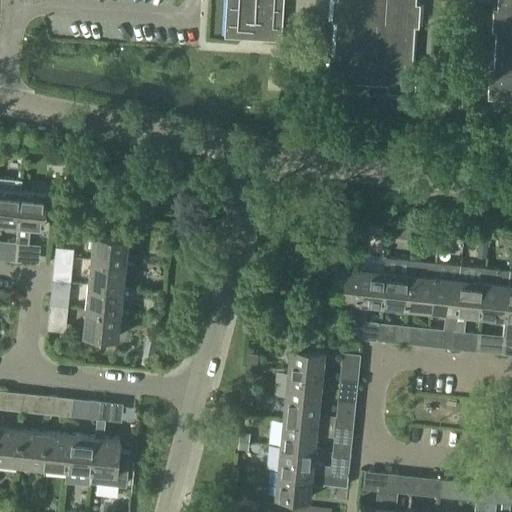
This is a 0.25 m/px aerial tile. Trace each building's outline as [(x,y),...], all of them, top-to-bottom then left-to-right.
[(511,0),(227,0),(225,36),(281,39),(283,0),(334,0),(333,21),(337,21),(335,58),(330,57),(328,88),(356,90),(357,82),(388,84),(387,92),(415,93),(417,63),(413,63),(415,26),(419,26),(420,4),(416,3),(416,0),(498,0),(498,9),(494,8),(493,31),(497,31),(494,68),(490,67),(488,98),(511,99),(511,0)] [(0,220),(18,223),(23,180),(23,178),(0,175),(0,220)] [(23,180),(18,223),(16,241),(25,242),(29,242),(31,224),(44,225),(47,190),(24,188),(25,180),(23,180)] [(403,231),(402,237),(411,238),(411,232),(412,226),(404,225),(403,231)] [(129,236),(94,233),(91,258),(126,262),(126,264),(134,264),(135,261),(126,260),(129,236)] [(480,239),(479,244),(488,245),(488,240),(488,237),(480,236),(480,239)] [(8,240),(5,257),(15,258),(16,241),(8,240)] [(24,259),(25,242),(16,241),(15,258),(24,259)] [(75,247),(57,244),(55,254),(73,256),(75,247)] [(55,262),(73,264),(73,256),(55,254),(55,262)] [(387,269),(383,303),(407,306),(412,260),(388,257),(388,259),(387,262),(387,269)] [(126,262),(91,258),(89,283),(123,286),(126,264),(126,262)] [(432,309),(437,262),(431,262),(412,260),(407,306),(432,309)] [(457,311),(462,265),(444,263),(437,262),(432,309),(457,311)] [(336,264),(333,298),(358,301),(361,266),(336,264)] [(465,321),(467,321),(468,312),(481,314),(486,267),(462,265),(457,311),(454,329),(453,347),(461,348),(465,321)] [(366,310),(368,310),(369,302),(383,303),(387,269),(361,266),(358,301),(356,319),(354,336),(363,337),(366,310)] [(506,316),(511,270),(486,267),(481,314),(506,316)] [(511,270),(506,316),(504,334),(502,352),(511,353),(511,341),(511,270)] [(129,310),(121,309),(123,286),(89,283),(86,307),(121,311),(121,312),(129,313),(129,310)] [(69,296),(51,294),(50,303),(68,305),(69,296)] [(49,312),(67,314),(68,305),(50,303),(49,312)] [(118,336),(121,312),(121,311),(86,307),(84,332),(118,336)] [(346,318),(345,336),(354,336),(356,319),(346,318)] [(396,323),(394,341),(404,342),(405,324),(396,323)] [(413,343),(414,325),(405,324),(404,342),(413,343)] [(446,328),(444,346),(453,347),(454,329),(446,328)] [(288,346),(291,346),(288,370),(323,374),(326,349),(313,347),(315,335),(290,332),(288,346)] [(495,333),(493,351),(502,352),(504,334),(495,333)] [(157,363),(159,352),(158,352),(143,350),(141,361),(156,363),(157,363)] [(247,353),(246,366),(266,368),(267,361),(260,360),(261,355),(247,353)] [(360,369),(341,367),(340,376),(359,378),(360,369)] [(323,374),(288,370),(286,394),(320,398),(323,374)] [(340,384),(358,387),(359,378),(340,376),(340,384)] [(0,406),(7,408),(9,390),(0,388),(0,406)] [(49,394),(41,393),(39,411),(47,412),(49,394)] [(56,413),(59,395),(49,394),(47,412),(56,413)] [(336,416),(328,415),(328,414),(319,413),(320,398),(286,394),(283,419),(353,427),(354,418),(336,416)] [(88,416),(97,417),(99,399),(89,398),(88,416)] [(105,418),(107,400),(99,399),(97,417),(105,418)] [(103,436),(105,418),(97,417),(95,435),(91,470),(89,470),(88,478),(90,478),(90,480),(125,484),(129,452),(129,451),(119,450),(120,438),(103,436)] [(326,434),(326,433),(334,434),(352,436),(353,427),(283,419),(281,444),(315,448),(316,432),(326,434)] [(0,460),(17,462),(21,427),(0,424),(0,460)] [(21,427),(17,462),(40,464),(42,465),(46,430),(21,427)] [(40,464),(39,473),(43,473),(44,465),(67,467),(70,432),(46,430),(42,465),(40,464)] [(88,478),(89,470),(91,470),(95,435),(92,435),(70,432),(67,467),(65,479),(90,482),(90,480),(90,478),(88,478)] [(278,469),(312,472),(330,474),(331,465),(313,463),(315,448),(281,444),(278,469)] [(348,476),(349,467),(331,465),(330,474),(348,476)] [(275,494),(310,498),(311,482),(320,483),(320,481),(347,484),(348,476),(330,474),(312,472),(278,469),(275,494)] [(377,498),(376,507),(361,505),(359,511),(385,511),(390,472),(381,471),(379,489),(378,498),(377,498)] [(396,500),(397,491),(399,473),(390,472),(385,511),(410,511),(410,510),(396,509),(397,500),(396,500)] [(430,476),(428,494),(437,495),(439,477),(430,476)] [(448,478),(439,477),(437,495),(446,496),(448,478)] [(485,511),(486,500),(488,482),(479,481),(477,499),(476,508),(475,507),(474,511),(485,511)] [(495,501),(497,483),(488,482),(486,500),(495,501)] [(234,498),(232,511),(245,511),(247,500),(234,498)] [(257,511),(259,501),(247,500),(245,511),(257,511)] [(495,501),(486,500),(485,511),(495,511),(496,509),(494,509),(495,501)] [(269,511),(271,502),(259,501),(257,511),(269,511)] [(281,511),(283,503),(271,502),(269,511),(281,511)] [(293,511),(294,504),(283,503),(281,511),(293,511)]
